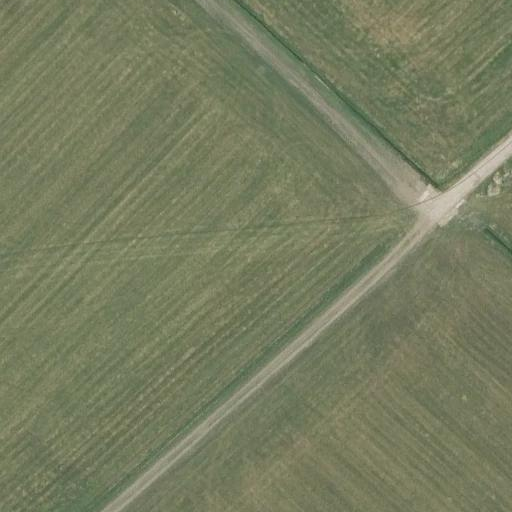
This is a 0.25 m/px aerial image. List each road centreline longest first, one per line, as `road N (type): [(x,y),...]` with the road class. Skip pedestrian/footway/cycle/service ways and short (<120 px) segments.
road 1 (track): [(105,511),(511,145)]
road 2 (track): [(193,0),(429,217)]
